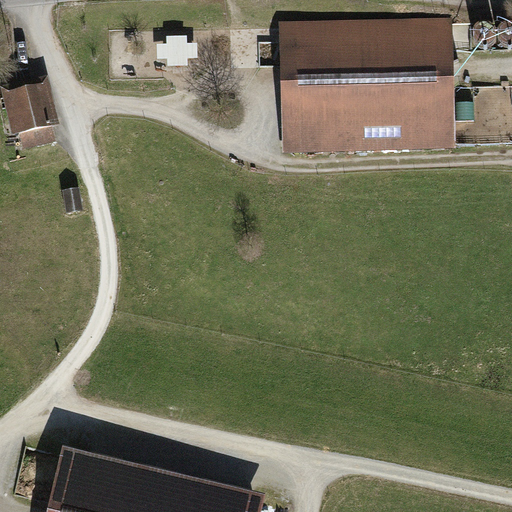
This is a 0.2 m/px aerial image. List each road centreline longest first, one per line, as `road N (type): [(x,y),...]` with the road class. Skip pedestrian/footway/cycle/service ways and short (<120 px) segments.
road 1 (track): [(0,441),(45,405),(98,330),(109,300),(110,260),(88,158),(25,0)]
road 2 (track): [(45,405),(511,497)]
